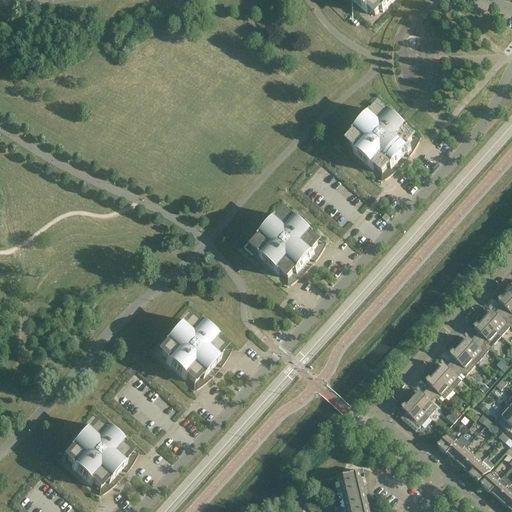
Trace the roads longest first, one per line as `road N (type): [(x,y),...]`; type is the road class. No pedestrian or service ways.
road 1 (unclassified): [(139,511),(471,141),(511,69)]
road 2 (residential): [(444,478),(381,421),(378,407),(511,260)]
